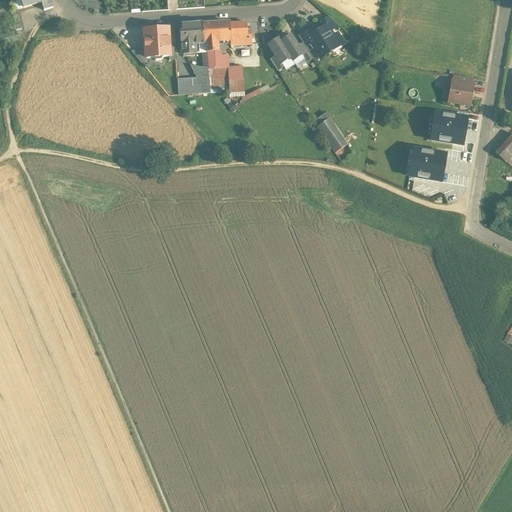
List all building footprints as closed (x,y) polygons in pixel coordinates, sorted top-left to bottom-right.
[(19,0),(11,0),(15,10),(16,10),(23,8),(19,0)] [(40,0),(19,0),(23,8),(41,3),(40,0)] [(49,0),(40,0),(41,3),(43,11),(52,8),(49,0)] [(0,45),(21,42),(19,29),(23,29),(21,14),(13,15),(11,2),(0,3),(0,45)] [(328,18),(320,24),(323,28),(324,27),(328,33),(338,26),(328,18)] [(218,23),(202,24),(203,44),(205,44),(206,53),(217,53),(217,52),(216,49),(215,43),(229,42),(230,47),(251,45),(250,32),(246,32),(246,23),(218,25),(218,23)] [(202,24),(179,26),(181,55),(194,54),(194,44),(203,44),(202,24)] [(157,27),(153,27),(151,30),(151,31),(143,31),(145,51),(145,59),(146,59),(153,58),(153,59),(155,61),(160,61),(162,58),(168,57),(169,57),(168,47),(167,30),(160,30),(160,29),(157,27)] [(323,28),(314,34),(311,29),(303,34),(310,44),(309,44),(319,59),(331,52),(330,51),(342,43),(337,34),(331,38),(328,33),(324,27),(323,28)] [(310,44),(303,34),(298,38),(302,44),(304,48),(309,44),(310,44)] [(297,47),(290,36),(280,42),(280,43),(290,58),(290,59),(292,62),(301,56),(302,55),(297,47)] [(290,58),(280,43),(280,42),(278,39),(267,46),(275,57),(280,65),(281,64),(290,59),(290,58)] [(194,44),(194,54),(200,53),(202,69),(208,70),(206,53),(205,44),(203,44),(194,44)] [(304,48),(302,44),(297,47),(302,55),(301,56),(306,63),(312,60),(304,48)] [(145,51),(130,52),(141,64),(146,64),(146,59),(145,59),(145,51)] [(217,53),(206,53),(208,70),(209,70),(210,90),(228,89),(229,97),(243,96),(241,68),(227,69),(227,56),(220,57),(219,54),(217,52),(217,53)] [(280,65),(275,57),(270,60),(277,72),(283,68),(281,64),(280,65)] [(202,69),(191,68),(196,79),(197,95),(210,94),(208,70),(202,69)] [(471,80),(454,77),(453,83),(470,86),(471,80)] [(196,79),(177,80),(178,96),(197,95),(196,79)] [(453,83),(451,83),(448,103),(469,107),(472,86),(470,86),(453,83)] [(315,121),(319,127),(329,120),(330,119),(326,113),(315,121)] [(462,146),(466,120),(434,115),(430,141),(462,146)] [(346,146),(329,120),(319,127),(317,129),(320,133),(334,154),(346,146)] [(511,137),(496,154),(504,161),(505,163),(511,155),(511,137)] [(444,155),(413,151),(409,178),(440,182),(444,155)]
